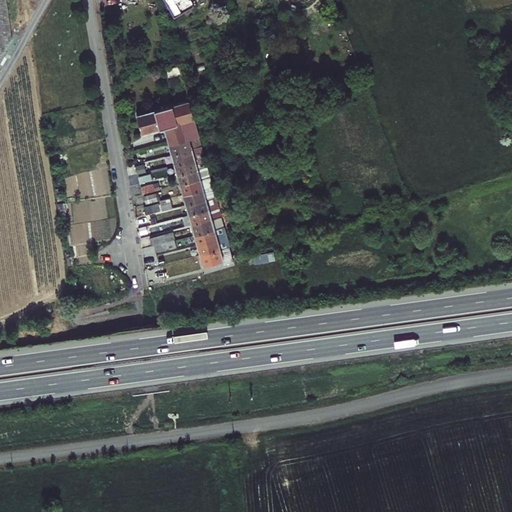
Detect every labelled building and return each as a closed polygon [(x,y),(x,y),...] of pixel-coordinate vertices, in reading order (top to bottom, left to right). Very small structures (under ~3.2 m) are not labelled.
[(197,9),(203,5),(199,0),(159,0),(163,13),(165,12),(169,20),(172,19),(175,26),(199,13),(197,9)] [(223,4),(220,0),(212,0),(220,13),(230,8),(226,2),(223,4)] [(196,136),(191,119),(177,67),(164,70),(173,106),(136,115),(139,133),(161,127),(166,144),(196,136)] [(168,154),(198,146),(196,136),(166,144),(168,154)] [(171,163),(201,155),(198,146),(168,154),(171,163)] [(174,173),(204,165),(201,155),(171,163),(174,173)] [(131,174),(147,170),(145,164),(130,168),(131,174)] [(176,183),(206,175),(204,165),(174,173),(176,183)] [(134,183),(149,180),(148,173),(132,177),(134,183)] [(179,194),(209,186),(206,175),(176,183),(179,194)] [(136,193),(152,189),(150,183),(135,187),(136,193)] [(182,204),(212,196),(209,186),(179,194),(182,204)] [(139,204),(155,200),(153,193),(137,197),(139,204)] [(206,210),(215,207),(212,196),(182,204),(185,215),(206,210)] [(141,214),(166,208),(164,201),(139,207),(141,214)] [(187,224),(208,219),(206,210),(185,215),(187,224)] [(190,234),(220,227),(217,216),(208,219),(187,224),(190,234)] [(193,245),(223,237),(220,227),(190,234),(193,245)] [(156,243),(168,240),(166,233),(143,238),(145,246),(147,246),(156,243)] [(196,255),(226,248),(223,237),(193,245),(196,255)] [(149,254),(158,251),(156,243),(147,246),(149,254)] [(219,260),(228,257),(226,248),(196,255),(198,265),(219,260)] [(255,262),(275,259),(274,253),(254,256),(255,262)]
